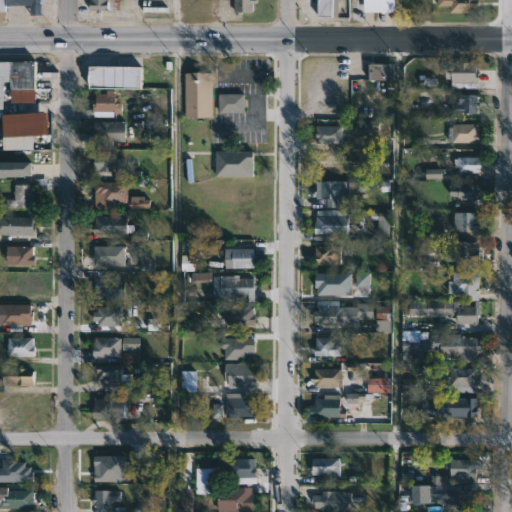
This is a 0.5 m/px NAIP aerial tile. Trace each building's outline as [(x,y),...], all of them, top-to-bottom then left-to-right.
[(44,0),(44,16),(32,16),(32,5),(7,5),(7,11),(0,11),(0,0),(44,0)] [(103,11),(103,13),(91,10),(91,0),(120,0),(120,11),(103,11)] [(259,0),(259,3),(255,3),(255,11),(242,11),(242,14),(236,14),(236,0),(259,0)] [(337,0),(337,17),(318,15),(318,0),(337,0)] [(391,0),(391,12),(361,11),(361,0),(391,0)] [(477,0),(477,8),(472,8),(472,13),(449,13),(449,6),(437,6),(437,0),(477,0)] [(0,61),(38,62),(38,88),(14,88),(14,81),(5,81),(5,114),(0,114),(0,61)] [(476,62),(476,72),(479,72),(479,82),(450,83),(450,79),(444,79),(444,66),(450,65),(450,62),(476,62)] [(392,80),(368,79),(368,64),(393,64),(392,80)] [(144,67),(144,88),(92,88),(92,86),(88,86),(88,73),(93,73),(93,67),(144,67)] [(212,118),(186,118),(186,73),(214,73),(214,118),(212,118)] [(110,90),(110,94),(116,95),(116,102),(120,102),(120,113),(112,113),(112,120),(92,120),(90,101),(92,101),(92,94),(105,94),(105,90),(110,90)] [(246,113),(219,113),(220,94),(246,94),(246,113)] [(479,103),(479,106),(477,106),(476,114),(451,113),(451,103),(461,104),(458,103),(459,94),(477,95),(477,103),(479,103)] [(118,142),(91,142),(91,131),(95,131),(95,121),(127,121),(127,134),(124,134),(124,141),(118,142)] [(478,124),(480,143),(452,143),(452,124),(478,124)] [(344,126),(344,144),(317,145),(317,135),(319,135),(318,126),(344,126)] [(213,176),(213,151),(251,151),(251,176),(213,176)] [(117,153),(118,159),(127,159),(127,170),(129,170),(129,179),(116,179),(116,171),(96,171),(94,153),(117,153)] [(478,157),(478,162),(480,162),(480,167),(478,167),(477,173),(457,172),(457,167),(453,167),(453,159),(457,159),(457,157),(478,157)] [(35,190),(35,208),(8,208),(8,198),(15,198),(15,191),(16,191),(16,185),(30,185),(30,179),(50,180),(49,190),(35,190)] [(344,182),(343,207),(329,207),(329,199),(322,199),(322,192),(319,192),(319,183),(323,184),(323,181),(344,182)] [(129,182),(128,204),(114,203),(114,210),(98,210),(98,191),(95,191),(95,182),(129,182)] [(473,184),(473,185),(477,185),(477,198),(473,198),(473,201),(465,201),(464,198),(460,198),(460,207),(449,207),(449,200),(456,200),(456,196),(448,196),(447,187),(473,184)] [(348,216),(348,234),(314,234),(315,216),(316,216),(316,210),(347,211),(347,216),(348,216)] [(479,213),(480,232),(453,232),(453,212),(479,213)] [(124,234),(96,233),(97,216),(130,217),(130,234),(124,234)] [(35,217),(35,225),(37,226),(38,236),(9,235),(9,224),(3,224),(3,217),(35,217)] [(445,221),(444,239),(427,239),(428,220),(445,221)] [(478,251),(478,261),(454,260),(455,241),(479,242),(478,251)] [(34,246),(34,256),(36,256),(36,265),(3,265),(3,259),(8,259),(8,246),(34,246)] [(126,266),(95,266),(95,246),(126,246),(126,266)] [(340,266),(315,266),(315,247),(340,247),(340,266)] [(255,248),(255,255),(259,255),(259,262),(256,262),(256,268),(234,269),(234,258),(229,258),(229,251),(235,251),(235,248),(255,248)] [(467,272),(467,276),(479,276),(478,300),(467,300),(467,294),(448,293),(448,281),(437,281),(437,273),(467,272)] [(236,276),(236,278),(257,277),(256,302),(250,302),(250,300),(215,300),(215,276),(236,276)] [(336,297),(336,276),(315,276),(315,297),(336,297)] [(337,301),(337,307),(355,306),(355,303),(372,303),(372,319),(358,319),(358,325),(348,325),(348,327),(343,327),(343,326),(316,326),(316,321),(313,321),(312,311),(316,311),(316,308),(314,308),(314,301),(337,301)] [(477,301),(476,326),(470,326),(470,324),(455,324),(455,313),(453,313),(453,315),(406,315),(406,302),(453,302),(457,303),(457,306),(464,305),(464,306),(472,306),(472,301),(477,301)] [(239,303),(239,307),(256,307),(258,325),(228,325),(227,315),(226,315),(227,304),(239,303)] [(389,306),(388,333),(374,332),(374,306),(389,306)] [(122,318),(122,325),(99,326),(99,322),(95,322),(95,312),(99,312),(99,307),(125,307),(124,318),(122,318)] [(442,334),(454,335),(454,337),(467,336),(467,338),(479,338),(479,355),(473,355),(473,359),(478,359),(478,363),(455,363),(455,359),(459,359),(459,355),(441,355),(441,348),(433,348),(433,334),(442,334)] [(139,338),(138,349),(122,348),(122,357),(94,356),(94,350),(96,350),(96,337),(139,338)] [(335,338),(335,345),(342,346),(342,354),(336,354),(336,356),(317,356),(318,337),(335,338)] [(35,338),(37,358),(10,358),(10,338),(35,338)] [(256,366),(256,381),(257,381),(257,387),(231,387),(231,380),(227,380),(227,376),(225,376),(225,364),(256,364),(256,366)] [(122,366),(122,375),(119,375),(119,382),(125,382),(125,391),(104,390),(104,379),(101,379),(101,383),(97,383),(96,365),(122,366)] [(6,386),(4,386),(4,368),(36,368),(36,386),(6,386)] [(474,369),(475,393),(447,393),(447,386),(445,386),(445,377),(448,377),(448,372),(445,372),(447,368),(474,369)] [(341,371),(341,387),(312,387),(312,382),(311,382),(311,377),(313,377),(313,369),(341,369),(341,371)] [(194,373),(182,373),(182,394),(194,394),(194,373)] [(252,399),(252,407),(254,407),(254,417),(225,417),(225,394),(252,394),(252,399)] [(476,398),(476,406),(481,406),(481,417),(427,417),(427,403),(439,403),(439,398),(476,398)] [(124,403),(124,418),(92,417),(93,399),(124,399),(124,403)] [(339,399),(339,410),(346,410),(346,419),(308,418),(308,407),(314,407),(314,399),(339,399)] [(339,464),(339,476),(329,476),(328,473),(310,474),(310,458),(339,457),(339,464)] [(475,458),(474,481),(456,480),(456,474),(449,474),(449,467),(443,467),(444,459),(475,458)] [(256,468),(256,483),(230,483),(230,472),(226,472),(226,466),(229,466),(229,459),(256,459),(256,468)] [(26,461),(26,467),(32,467),(32,472),(34,472),(34,482),(0,482),(0,468),(3,468),(3,461),(26,461)] [(448,502),(419,502),(419,486),(433,486),(433,476),(447,476),(448,502)] [(252,485),(253,493),(255,493),(255,511),(219,511),(219,485),(252,485)] [(110,500),(110,506),(123,506),(123,511),(111,511),(111,508),(92,508),(93,502),(90,502),(90,496),(92,496),(92,489),(120,489),(120,500),(110,500)] [(35,491),(36,509),(0,509),(0,495),(9,495),(9,491),(35,491)] [(347,492),(347,493),(352,493),(351,510),(316,509),(316,505),(314,505),(314,495),(323,495),(323,491),(347,492)] [(478,509),(452,509),(452,491),(478,491),(478,509)]
